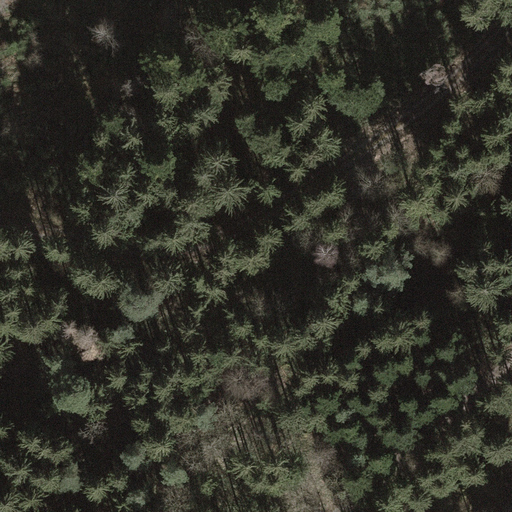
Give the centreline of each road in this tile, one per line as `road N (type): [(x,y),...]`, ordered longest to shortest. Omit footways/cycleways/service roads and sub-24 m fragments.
road 1 (track): [(0,218),(194,257),(333,176),(511,30)]
road 2 (track): [(345,511),(426,447),(511,360)]
